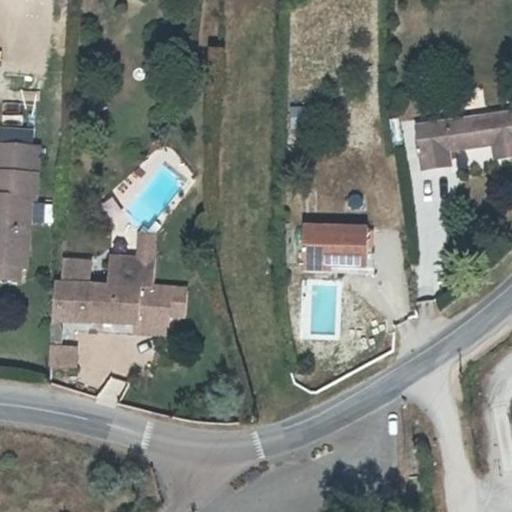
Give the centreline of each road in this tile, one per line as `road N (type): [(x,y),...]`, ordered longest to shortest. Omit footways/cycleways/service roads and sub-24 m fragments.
road 1 (tertiary): [(511,294),(450,345),(360,400),(255,445),(208,449),(0,404)]
road 2 (track): [(425,359),(461,511)]
